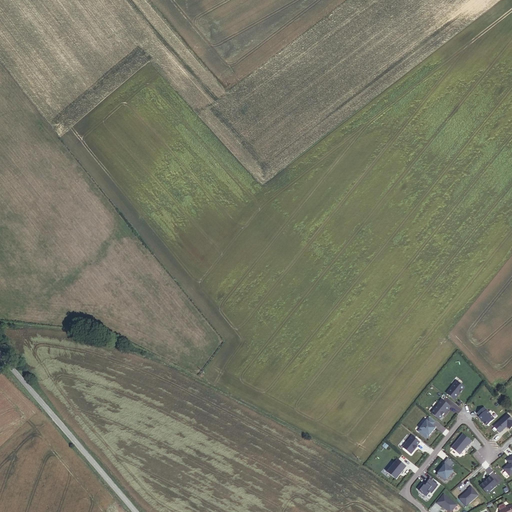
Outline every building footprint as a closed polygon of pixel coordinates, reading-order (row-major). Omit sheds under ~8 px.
[(455,380),(447,395),(456,400),(465,386),(455,380)] [(441,420),(450,405),(441,399),(431,414),(441,420)] [(484,407),(476,414),(487,426),(495,419),(484,407)] [(500,433),(506,427),(510,430),(511,427),(511,418),(507,413),(494,427),(500,433)] [(429,417),(427,420),(435,426),(437,423),(429,417)] [(417,432),(428,439),(436,427),(425,420),(417,432)] [(463,434),(451,448),(460,455),(472,441),(463,434)] [(511,454),(506,460),(509,463),(503,469),(510,477),(511,474),(511,454)] [(396,480),(407,467),(398,459),(387,473),(396,480)] [(437,474),(446,481),(454,471),(450,468),(454,463),(449,459),(437,474)] [(487,494),(498,485),(491,476),(480,485),(487,494)] [(458,498),(466,507),(479,495),(471,486),(458,498)] [(444,493),(436,502),(448,511),(451,511),(458,505),(444,493)]
